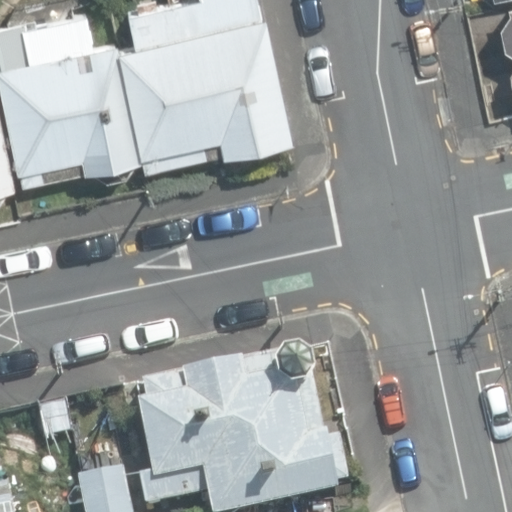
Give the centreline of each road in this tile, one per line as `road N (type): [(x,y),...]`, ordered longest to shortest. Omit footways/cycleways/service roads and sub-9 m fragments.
road 1 (residential): [(0,315),(405,230)]
road 2 (residential): [(468,511),(405,230)]
road 3 (residential): [(405,230),(377,86),(378,0)]
